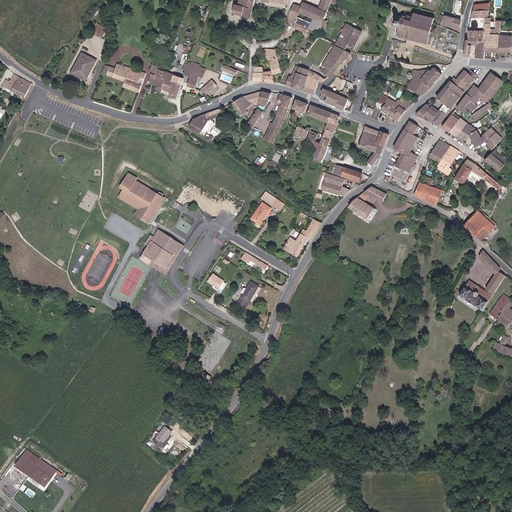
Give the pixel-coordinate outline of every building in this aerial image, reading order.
[(251,18),(255,0),(238,0),(238,5),(234,4),(232,13),(251,18)] [(320,0),(317,8),(326,12),(331,1),(329,0),(320,0)] [(297,13),(317,20),(315,27),(325,29),(327,21),(323,20),(326,12),(317,8),(301,2),(300,4),(299,7),(292,4),(290,10),(297,13)] [(485,19),(486,10),(471,9),(469,17),(480,17),(480,21),(485,21),(485,19)] [(290,10),(285,22),(290,23),(291,19),(295,21),(294,24),(292,28),(306,33),(310,23),(296,17),(297,13),(290,10)] [(425,41),(428,41),(429,42),(430,39),(431,39),(433,31),(430,30),(432,21),(409,12),(408,15),(403,13),(402,17),(401,16),(402,13),(400,12),(399,14),(398,13),(396,17),(393,16),(391,23),(396,25),(394,32),(405,36),(404,37),(424,45),(425,41)] [(442,26),(457,29),(459,20),(439,14),(437,21),(440,22),(439,25),(442,26)] [(332,42),(342,48),(344,45),(350,48),(358,31),(343,22),(332,42)] [(489,23),(485,23),(484,33),(484,39),(483,49),(496,51),(498,35),(488,33),(489,23)] [(89,27),(86,34),(95,38),(98,32),(89,27)] [(476,38),(477,32),(467,31),(467,38),(464,38),(462,54),(468,54),(469,44),(475,44),(476,38)] [(511,35),(498,35),(496,51),(511,50),(511,35)] [(474,57),(482,59),(483,49),(484,39),(476,38),(475,44),(474,57)] [(315,67),(322,81),(331,72),(347,53),(329,43),(328,44),(330,46),(315,67)] [(120,53),(110,47),(108,50),(118,56),(120,53)] [(276,50),(265,49),(265,52),(272,71),(280,70),(276,50)] [(68,72),(83,79),(92,61),(77,54),(68,72)] [(196,75),(199,66),(187,60),(184,66),(191,69),(188,76),(185,84),(191,87),(196,75)] [(125,71),(121,81),(120,86),(135,91),(138,84),(134,83),(136,77),(140,78),(142,73),(141,72),(141,71),(139,70),(139,72),(127,67),(129,62),(126,61),(123,67),(122,70),(125,71)] [(147,87),(146,89),(151,91),(151,89),(157,92),(159,88),(162,78),(163,78),(165,72),(154,68),(155,64),(149,62),(146,70),(152,72),(151,74),(149,82),(147,87)] [(98,74),(121,81),(125,71),(122,70),(123,67),(112,63),(110,68),(101,65),(98,74)] [(220,63),(219,68),(231,73),(233,68),(220,63)] [(284,84),(301,89),(303,84),(303,83),(314,87),(316,83),(319,84),(320,83),(313,73),(307,70),(307,69),(297,65),(295,71),(291,69),(289,75),(286,75),(284,84)] [(191,69),(184,66),(181,74),(188,76),(191,69)] [(255,80),(263,80),(264,73),(263,66),(255,66),(255,80)] [(426,68),(418,67),(413,75),(415,77),(416,75),(423,80),(422,80),(429,87),(440,72),(432,66),(429,70),(426,68)] [(265,81),(276,82),(273,73),(270,73),(270,68),(267,68),(265,81)] [(458,75),(469,83),(473,76),(472,76),(469,73),(464,69),(458,75)] [(478,89),(490,97),(502,80),(490,71),(479,86),(479,87),(479,88),(478,89)] [(82,82),(83,79),(68,72),(67,74),(82,82)] [(181,78),(165,72),(163,78),(162,78),(159,88),(167,91),(171,82),(178,85),(181,78)] [(27,83),(10,74),(6,81),(3,79),(0,84),(0,85),(20,97),(27,83)] [(415,77),(413,75),(410,79),(418,84),(422,80),(423,80),(416,75),(415,77)] [(469,83),(458,75),(456,78),(453,76),(450,79),(464,89),(469,83)] [(212,83),(207,78),(198,88),(203,93),(212,83)] [(418,84),(410,79),(405,87),(418,94),(419,95),(429,87),(422,80),(418,84)] [(464,89),(450,79),(437,96),(443,102),(447,104),(444,108),(445,109),(444,111),(439,108),(437,110),(430,106),(431,104),(427,101),(415,112),(438,124),(464,89)] [(173,97),(178,85),(171,82),(167,91),(166,95),(173,97)] [(303,84),(301,89),(312,93),(314,87),(303,83),(303,84)] [(473,83),(467,91),(473,96),(478,89),(479,88),(479,87),(473,83)] [(418,94),(405,87),(404,90),(416,97),(418,94)] [(319,99),(336,106),(340,96),(323,89),(318,97),(318,98),(319,99)] [(480,95),(488,100),(490,97),(478,89),(473,96),(473,97),(472,99),(471,99),(469,101),(474,104),(480,95)] [(241,94),(239,95),(248,101),(257,98),(259,90),(241,94)] [(267,91),(259,90),(257,98),(265,100),(267,91)] [(278,92),(272,90),(270,101),(273,102),(264,119),(269,121),(277,125),(287,103),(289,96),(278,93),(278,92)] [(467,91),(456,105),(465,113),(468,109),(470,110),(475,104),(474,104),(469,101),(471,99),(472,99),(473,97),(473,96),(467,91)] [(340,96),(336,106),(335,107),(343,110),(348,96),(341,93),(340,96)] [(398,105),(395,103),(381,94),(377,100),(383,104),(380,109),(391,117),(398,105)] [(251,101),(248,101),(239,95),(230,101),(238,114),(242,112),(246,115),(253,105),(251,101)] [(302,112),(306,103),(294,98),(289,107),(302,112)] [(402,99),(398,105),(391,117),(396,120),(405,107),(409,103),(402,99)] [(491,106),(488,102),(470,114),(473,118),(491,106)] [(318,107),(309,104),(305,113),(314,117),(318,107)] [(162,115),(172,116),(171,107),(162,105),(162,115)] [(204,112),(207,118),(217,114),(219,116),(221,116),(223,117),(225,117),(217,107),(204,112)] [(318,107),(314,117),(318,118),(322,109),(318,107)] [(463,113),(455,107),(441,124),(463,141),(469,133),(467,130),(476,127),(460,116),(463,113)] [(260,111),(258,109),(255,108),(245,122),(251,126),(256,118),(257,116),(260,111)] [(322,109),(318,118),(326,121),(330,112),(322,109)] [(204,119),(207,118),(204,112),(198,115),(199,117),(192,130),(198,133),(204,119)] [(321,136),(328,139),(339,116),(330,112),(326,121),(324,128),(322,133),(321,136)] [(199,117),(198,115),(190,118),(184,127),(192,130),(199,117)] [(204,119),(198,133),(200,134),(206,120),(204,119)] [(272,136),(277,125),(269,121),(264,132),(272,136)] [(414,131),(417,125),(408,121),(393,148),(399,151),(393,165),(408,171),(417,153),(409,149),(417,135),(415,134),(416,132),(414,131)] [(298,138),(302,128),(296,125),(290,138),(297,141),(298,138)] [(355,146),(370,152),(379,131),(364,125),(355,146)] [(489,135),(495,130),(490,125),(484,129),(489,135)] [(471,136),(481,131),(476,126),(476,127),(467,130),(469,133),(471,136)] [(306,129),(302,128),(298,138),(302,140),(306,129)] [(481,131),(471,136),(475,142),(483,135),(485,138),(489,135),(484,129),(483,130),(483,131),(482,132),(481,131)] [(269,142),(272,136),(264,132),(260,130),(257,136),(269,142)] [(311,146),(314,147),(316,141),(313,140),(315,132),(308,130),(300,149),(309,152),(311,146)] [(495,130),(489,135),(485,138),(491,146),(493,148),(497,146),(501,137),(495,130)] [(387,134),(379,131),(370,152),(379,153),(387,134)] [(322,133),(320,132),(316,141),(314,147),(316,148),(318,143),(321,136),(322,133)] [(325,146),(328,139),(321,136),(318,143),(325,146)] [(440,161),(449,144),(439,138),(435,145),(429,155),(440,161)] [(325,146),(318,143),(316,148),(313,155),(320,158),(325,146)] [(437,166),(446,171),(458,150),(449,144),(440,161),(437,166)] [(496,148),(485,158),(498,171),(508,159),(496,148)] [(379,153),(370,152),(364,162),(371,165),(379,153)] [(263,165),(266,158),(259,155),(256,162),(263,165)] [(498,190),(499,189),(501,186),(500,184),(488,175),(476,164),(468,158),(456,176),(464,183),(472,170),(486,178),(490,182),(498,190)] [(359,174),(339,166),(337,174),(355,181),(355,180),(357,180),(359,174)] [(338,193),(343,195),(346,191),(340,188),(343,179),(324,172),(319,189),(337,196),(338,193)] [(422,173),(420,180),(431,184),(434,177),(422,173)] [(127,174),(120,188),(123,190),(119,198),(138,209),(135,215),(143,220),(158,194),(161,196),(163,194),(159,192),(157,194),(135,181),(136,179),(127,174)] [(415,194),(435,205),(440,192),(443,194),(444,191),(419,181),(415,194)] [(240,204),(222,195),(218,202),(185,185),(177,200),(184,204),(187,199),(217,214),(221,206),(235,213),(240,204)] [(370,187),(362,194),(382,204),(386,195),(370,187)] [(262,194),(280,207),(284,201),(275,196),(276,195),(267,188),(262,194)] [(161,196),(158,194),(143,220),(150,224),(164,198),(161,196)] [(260,221),(271,205),(262,199),(251,215),(260,221)] [(374,212),(357,200),(348,208),(367,222),(374,212)] [(479,211),(478,212),(494,226),(496,224),(490,219),(489,220),(479,211)] [(478,212),(474,217),(490,231),(494,226),(478,212)] [(293,237),(288,234),(280,245),(295,255),(307,237),(309,238),(320,221),(309,213),(295,233),(293,237)] [(490,231),(474,217),(465,227),(480,241),(490,231)] [(157,229),(140,258),(165,274),(178,253),(167,246),(172,238),(157,229)] [(183,245),(172,238),(167,246),(178,253),(183,245)] [(259,257),(244,247),(240,253),(248,258),(249,256),(256,261),(259,258),(259,257)] [(503,265),(484,247),(480,253),(499,271),(501,268),(503,265)] [(225,277),(214,268),(209,276),(219,284),(220,283),(224,278),(225,277)] [(501,268),(499,271),(489,290),(474,279),(464,294),(486,309),(506,273),(501,268)] [(237,291),(244,297),(255,283),(247,278),(242,284),(239,289),(237,291)] [(244,297),(237,291),(232,298),(239,303),(244,297)] [(461,294),(456,292),(446,310),(452,313),(461,294)] [(492,313),(500,318),(511,301),(511,295),(507,292),(492,313)] [(511,301),(500,318),(511,326),(511,301)] [(507,334),(502,343),(507,345),(511,336),(507,334)] [(511,346),(507,345),(502,343),(498,341),(494,348),(511,355),(511,346)] [(170,423),(173,415),(167,412),(164,421),(170,423)] [(167,424),(160,419),(148,436),(155,441),(167,424)] [(24,447),(13,465),(45,485),(56,468),(24,447)]
